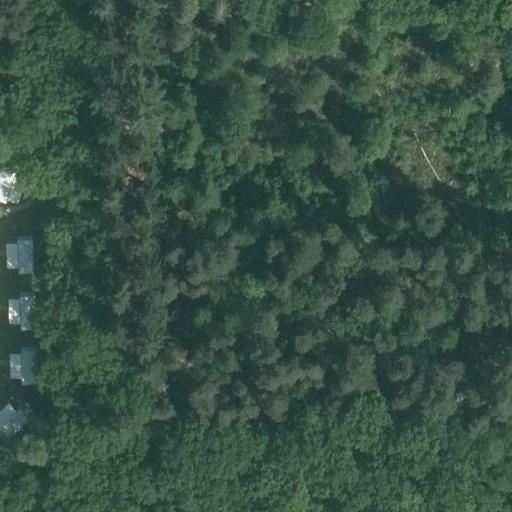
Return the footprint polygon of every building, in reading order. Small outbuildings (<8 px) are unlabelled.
[(0,172),(0,192),(44,191),(44,171),(0,172)] [(26,192),(27,203),(43,202),(43,192),(26,192)] [(0,204),(0,223),(41,222),(41,203),(0,204)] [(44,253),(25,255),(27,273),(46,271),(44,253)] [(6,291),(47,288),(46,273),(5,276),(6,291)] [(31,290),(32,311),(49,310),(48,289),(31,290)] [(43,316),(0,318),(0,325),(0,334),(44,332),(43,316)] [(0,377),(42,376),(42,361),(0,361),(0,377)]
